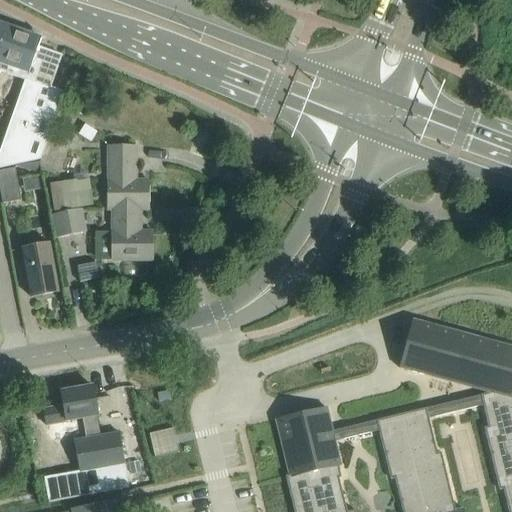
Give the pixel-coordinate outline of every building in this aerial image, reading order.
[(0,24),(0,55),(10,28),(0,24)] [(10,28),(0,55),(0,71),(12,76),(27,81),(0,156),(0,169),(40,163),(64,95),(50,89),(55,75),(62,56),(39,48),(42,39),(10,28)] [(76,100),(72,110),(85,114),(89,105),(76,100)] [(41,171),(58,177),(71,142),(58,138),(50,135),(40,164),(41,171)] [(109,146),(109,166),(109,181),(108,181),(108,210),(114,210),(140,210),(150,210),(149,181),(131,182),(131,174),(135,174),(135,146),(109,146)] [(36,174),(39,163),(15,167),(36,174)] [(0,170),(0,184),(3,205),(22,202),(17,168),(0,170)] [(87,234),(82,209),(51,215),(56,240),(87,234)] [(140,225),(140,210),(114,210),(114,232),(111,232),(111,261),(154,261),(154,232),(136,233),(136,225),(140,225)] [(31,297),(59,292),(50,244),(22,249),(31,297)] [(77,267),(80,283),(100,279),(97,264),(77,267)] [(489,393),(489,394),(332,432),(326,408),(276,420),(290,476),(286,477),(294,511),(511,511),(511,347),(413,320),(412,322),(418,324),(406,368),(400,367),(399,368),(489,393)] [(98,416),(93,386),(61,392),(64,406),(44,410),(47,426),(83,419),(87,439),(101,436),(98,417),(98,416)] [(169,390),(158,392),(159,402),(171,400),(169,390)] [(154,457),(180,451),(174,425),(148,431),(154,457)] [(129,488),(120,433),(101,436),(87,439),(74,441),(80,472),(44,478),(49,503),(129,488)] [(116,511),(114,503),(70,511),(116,511)]
